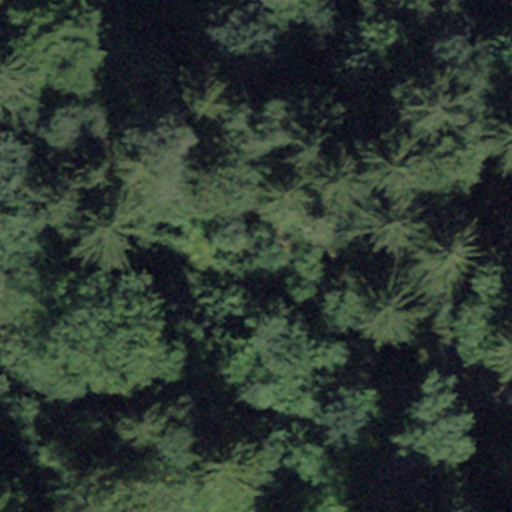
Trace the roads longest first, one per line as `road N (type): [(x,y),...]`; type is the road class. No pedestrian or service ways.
road 1 (track): [(0,379),(418,445)]
road 2 (unclassified): [(511,247),(384,511)]
